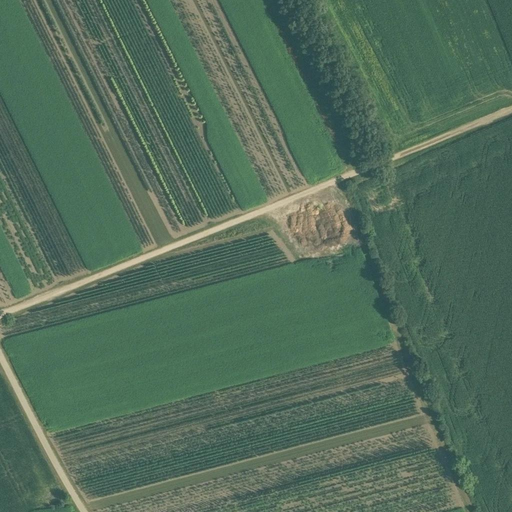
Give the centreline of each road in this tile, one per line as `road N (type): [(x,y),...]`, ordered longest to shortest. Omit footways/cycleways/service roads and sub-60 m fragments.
road 1 (unclassified): [(0,315),(401,153)]
road 2 (unclassified): [(83,511),(0,355)]
